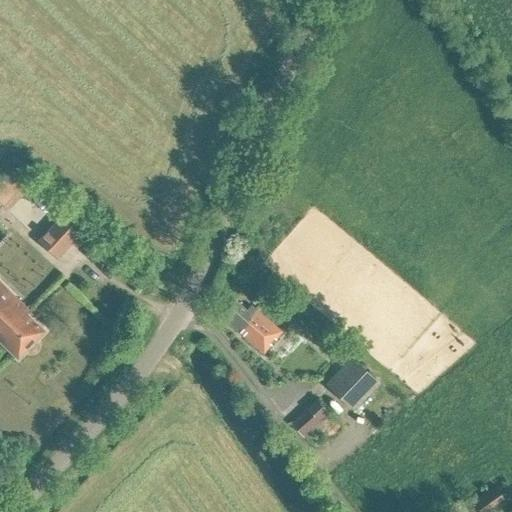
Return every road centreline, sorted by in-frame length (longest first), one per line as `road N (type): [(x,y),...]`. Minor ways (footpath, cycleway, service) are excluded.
road 1 (unclassified): [(11,511),(163,338),(194,276),(236,142),(317,0)]
road 2 (track): [(183,298),(344,511)]
